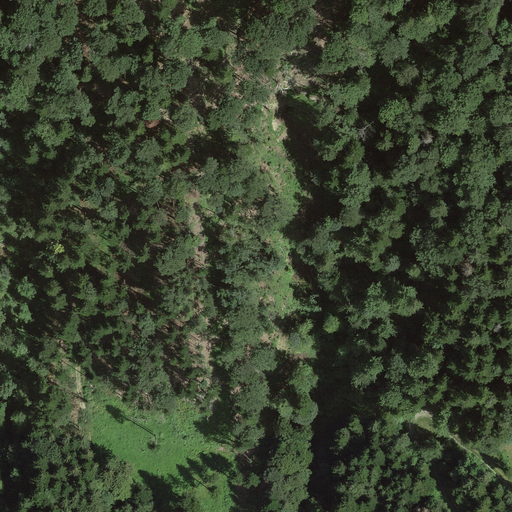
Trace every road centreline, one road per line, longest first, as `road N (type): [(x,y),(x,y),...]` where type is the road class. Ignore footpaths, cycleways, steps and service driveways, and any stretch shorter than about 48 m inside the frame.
road 1 (track): [(511,484),(429,416),(415,414),(410,427),(458,511)]
road 2 (track): [(38,0),(84,36),(102,64),(206,134)]
